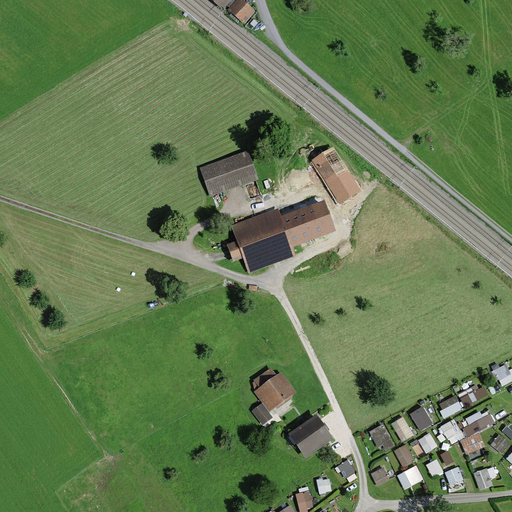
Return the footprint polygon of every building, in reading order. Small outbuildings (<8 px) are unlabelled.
[(232,0),(209,0),(221,9),(222,8),(224,10),(232,0)] [(255,13),(240,0),(238,0),(229,11),(244,25),(255,13)] [(362,192),(334,149),(312,163),(340,206),(362,192)] [(211,198),(259,181),(248,152),(200,170),(211,198)] [(279,211),(233,228),(250,272),(292,256),(290,250),(333,234),(323,208),(305,215),(302,207),(280,215),(279,211)] [(494,367),(502,383),(511,378),(511,366),(509,360),(494,367)] [(291,401),(270,369),(250,382),(271,414),(291,401)] [(461,394),(466,403),(489,391),(485,382),(461,394)] [(456,392),(438,401),(446,416),(463,407),(456,392)] [(421,429),(434,421),(423,402),(410,410),(421,429)] [(479,427),(495,421),(489,406),(466,415),(469,424),(458,428),(454,419),(441,424),(446,437),(459,432),(467,453),(486,445),(479,427)] [(404,414),(392,421),(403,440),(415,433),(404,414)] [(383,442),(387,448),(396,444),(384,421),(370,428),(378,445),(383,442)] [(511,423),(508,421),(502,431),(511,436),(511,423)] [(331,442),(318,423),(293,440),(306,459),(331,442)] [(430,431),(419,438),(427,452),(439,444),(430,431)] [(511,439),(501,431),(492,443),(504,452),(511,440),(511,439)] [(403,464),(415,458),(407,442),(395,448),(403,464)] [(347,456),(338,463),(347,475),(356,468),(347,456)] [(438,458),(427,462),(432,474),(443,469),(438,458)] [(372,471),(378,484),(391,477),(384,464),(372,471)] [(398,471),(404,487),(424,479),(418,464),(398,471)] [(446,469),(451,482),(464,477),(459,464),(446,469)] [(480,488),(494,483),(488,465),(474,469),(480,488)] [(318,477),(320,491),(332,489),(330,476),(318,477)] [(296,491),(302,510),(315,506),(309,487),(296,491)] [(297,511),(291,501),(277,510),(278,511),(297,511)]
